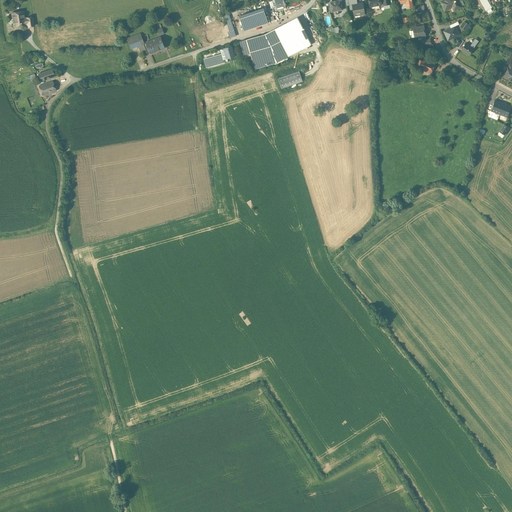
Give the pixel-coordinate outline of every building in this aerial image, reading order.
[(272,0),(275,10),(286,7),(284,0),(272,0)] [(341,0),(330,2),(331,12),(343,10),(341,0)] [(357,4),(356,0),(348,0),(349,5),(350,10),(353,10),(354,16),(363,15),(365,14),(364,11),(363,3),(357,4)] [(412,0),(399,0),(399,1),(400,4),(406,3),(407,8),(413,7),(412,2),(413,2),(412,0)] [(445,0),(441,2),(445,10),(455,6),(456,9),(461,7),(461,6),(457,0),(445,0)] [(487,0),(479,0),(486,11),(492,8),(487,0)] [(263,8),(239,16),(244,31),(268,23),(263,8)] [(22,11),(12,13),(12,14),(12,18),(11,20),(13,21),(14,27),(27,25),(26,18),(24,18),(23,12),(23,11),(22,11)] [(276,30),(265,36),(265,35),(265,36),(271,54),(306,35),(299,21),(277,32),(276,30)] [(464,21),(460,27),(465,30),(469,25),(464,21)] [(424,26),(413,28),(415,38),(418,38),(418,40),(421,40),(422,41),(426,40),(425,36),(426,36),(424,26)] [(459,35),(455,26),(444,31),(448,40),(459,35)] [(140,33),(133,36),(138,46),(144,44),(140,33)] [(133,36),(127,39),(131,49),(138,46),(133,36)] [(247,41),(250,52),(252,59),(266,55),(266,54),(268,55),(271,54),(265,36),(247,41)] [(160,37),(146,43),(150,53),(164,48),(160,37)] [(460,39),(455,46),(458,48),(463,41),(460,39)] [(470,46),(466,43),(461,50),(469,55),(474,48),(478,41),(475,39),(470,46)] [(247,40),(240,42),(244,54),(250,52),(247,41),(247,40)] [(229,47),(227,48),(220,50),(223,60),(230,58),(232,58),(232,57),(235,56),(232,47),(229,47)] [(437,61),(421,53),(416,63),(432,71),(437,61)] [(221,56),(207,60),(209,65),(222,61),(221,56)] [(511,63),(510,62),(503,76),(511,80),(511,63)] [(52,69),(38,74),(40,82),(54,77),(52,69)] [(299,72),(278,78),(282,89),(302,82),(299,72)] [(52,81),(38,86),(42,96),(56,91),(52,81)] [(511,107),(495,101),(491,111),(507,117),(511,107)] [(498,135),(503,138),(509,127),(504,124),(498,135)]
